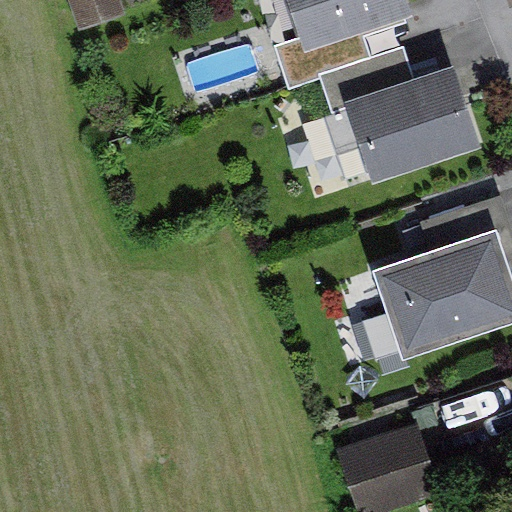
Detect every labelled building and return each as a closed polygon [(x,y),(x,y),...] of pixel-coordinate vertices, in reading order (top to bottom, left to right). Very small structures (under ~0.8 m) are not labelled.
[(113,0),(64,0),(73,27),(118,12),(113,0)] [(404,3),(402,0),(277,0),(291,41),(355,21),(404,3)] [(291,41),(270,48),(282,83),(317,73),(366,56),(361,40),(355,21),(291,41)] [(366,56),(317,73),(330,108),(348,103),(413,81),(406,63),(400,44),(366,56)] [(471,138),(448,70),(413,81),(348,103),(370,171),(471,138)] [(511,321),(511,264),(497,221),(375,265),(408,358),(511,321)] [(419,422),(338,450),(358,511),(384,511),(443,492),(419,422)]
